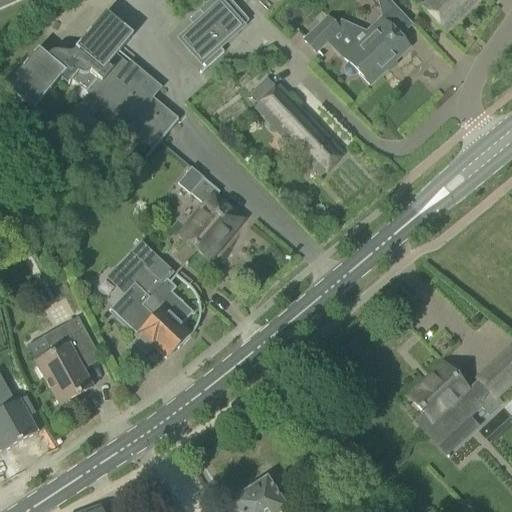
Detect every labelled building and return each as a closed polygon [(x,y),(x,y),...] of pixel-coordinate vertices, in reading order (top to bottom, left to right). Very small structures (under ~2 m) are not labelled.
[(174,42),(199,69),(202,67),(205,70),(222,55),(219,52),(244,29),(242,27),(247,22),(226,0),(210,0),(189,20),(189,21),(187,23),(191,27),(174,42)] [(426,0),(418,8),(444,34),(479,0),(426,0)] [(36,52),(6,88),(33,111),(59,80),(67,87),(70,84),(86,97),(78,106),(76,108),(74,106),(53,131),(82,155),(103,130),(90,119),(99,108),(151,151),(152,152),(177,123),(176,122),(152,100),(161,89),(129,63),(126,66),(116,56),(131,37),(103,15),(73,51),(74,52),(67,56),(57,55),(51,55),(45,60),(36,52)] [(303,42),(314,54),(338,31),(327,19),(303,42)] [(340,56),(340,57),(347,64),(343,68),(342,72),(343,76),(345,78),(349,80),(353,79),(357,75),(368,87),(407,49),(401,43),(404,40),(392,27),(390,29),(383,23),(357,48),(345,36),(332,48),(340,56)] [(253,110),(319,179),(343,156),(278,87),(253,110)] [(216,194),(185,169),(172,184),(188,197),(189,196),(201,206),(176,235),(207,261),(241,222),(226,209),(213,198),(216,194)] [(36,218),(20,227),(27,239),(43,230),(36,218)] [(132,287),(108,312),(134,337),(132,339),(134,341),(126,350),(127,351),(137,361),(146,351),(148,353),(152,349),(165,361),(188,337),(178,328),(191,315),(170,295),(175,290),(166,282),(173,275),(139,244),(114,270),(132,287)] [(91,389),(76,362),(94,352),(76,320),(41,339),(46,349),(30,358),(33,364),(32,365),(47,392),(48,391),(58,409),(79,397),(78,396),(91,389)] [(409,401),(423,416),(414,424),(446,458),(477,429),(469,420),(482,408),(478,403),(486,396),(493,405),(511,387),(511,349),(511,348),(476,381),(477,382),(465,393),(441,367),(429,378),(431,380),(409,401)] [(0,380),(0,413),(17,443),(21,441),(23,445),(37,437),(29,421),(35,418),(26,401),(15,407),(0,380)] [(0,413),(0,457),(0,458),(14,450),(12,446),(17,443),(0,413)] [(284,511),(265,481),(230,504),(234,511),(284,511)]
